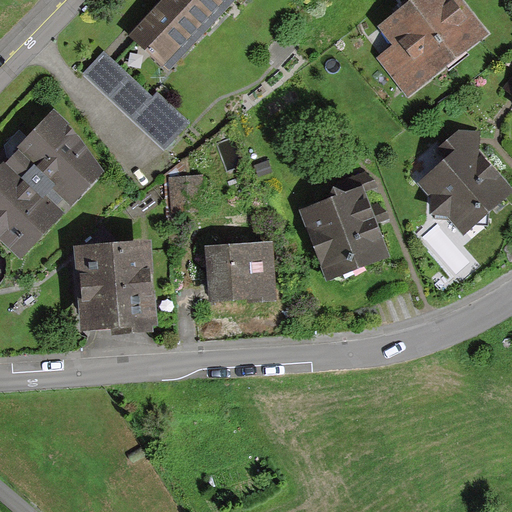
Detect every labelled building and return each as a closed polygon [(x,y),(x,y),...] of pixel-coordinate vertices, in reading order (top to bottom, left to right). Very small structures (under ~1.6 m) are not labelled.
[(165,0),(131,36),(166,69),(232,0),(165,0)] [(396,46),(377,59),(406,98),(490,36),(463,0),(422,0),(383,29),(396,46)] [(104,53),(84,75),(165,151),(190,124),(157,94),(153,98),(104,53)] [(0,169),(0,241),(21,261),(105,173),(69,125),(55,112),(0,169)] [(450,161),(420,186),(434,202),(432,217),(450,222),(464,237),(511,196),(511,189),(481,153),(482,133),(463,131),(441,150),(450,161)] [(203,177),(170,179),(172,213),(205,211),(203,177)] [(363,190),(303,213),(329,281),(390,258),(363,190)] [(150,244),(74,250),(80,334),(156,329),(150,244)] [(272,245),(203,251),(209,306),(277,300),(272,245)]
